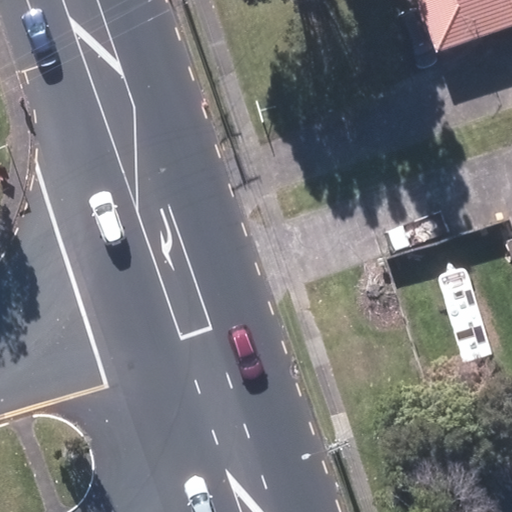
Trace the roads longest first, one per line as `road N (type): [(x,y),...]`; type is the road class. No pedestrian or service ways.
road 1 (secondary): [(80,0),(177,265)]
road 2 (secondary): [(177,265),(261,511)]
road 3 (unclassified): [(0,343),(79,297),(177,265)]
